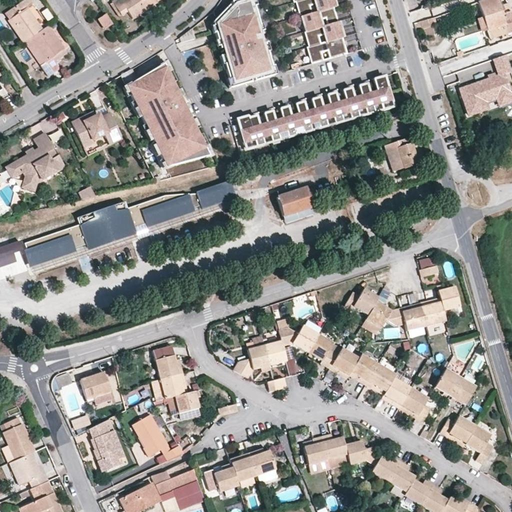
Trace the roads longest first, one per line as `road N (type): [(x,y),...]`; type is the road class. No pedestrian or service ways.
road 1 (residential): [(190,321),(210,368),(277,414),(364,414),(511,505)]
road 2 (residential): [(162,31),(204,115),(412,57)]
road 3 (residential): [(190,321),(463,234)]
road 4 (tertiary): [(511,399),(463,234)]
road 5 (tertiary): [(412,57),(459,220)]
road 6 (residential): [(33,367),(190,321)]
road 7 (residential): [(33,367),(92,511)]
